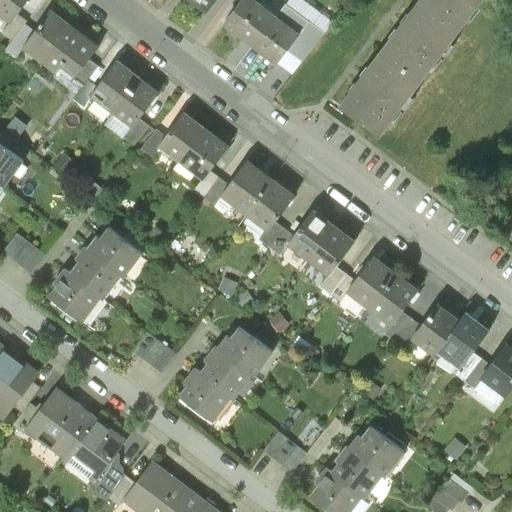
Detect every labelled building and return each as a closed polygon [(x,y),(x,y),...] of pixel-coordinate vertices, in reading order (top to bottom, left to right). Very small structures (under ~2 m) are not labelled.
[(27,0),(0,0),(0,20),(8,27),(17,15),(27,0)] [(210,0),(187,0),(202,11),(210,0)] [(242,0),(224,25),(249,44),(271,16),(249,0),(242,0)] [(459,29),(421,0),(381,53),(419,83),(459,29)] [(421,0),(459,29),(481,0),(421,0)] [(22,50),(46,68),(73,32),(49,14),(35,34),(22,50)] [(2,35),(13,43),(25,26),(27,23),(17,15),(8,27),(2,35)] [(296,35),(271,16),(249,44),(275,64),(296,35)] [(35,34),(25,26),(13,43),(5,52),(15,60),(22,50),(35,34)] [(97,50),(73,32),(46,68),(70,86),(73,82),(88,62),(97,50)] [(419,83),(381,53),(341,106),(379,135),(419,83)] [(73,82),(83,89),(88,83),(98,69),(88,62),(73,82)] [(90,100),(111,116),(138,80),(117,64),(98,90),(90,100)] [(158,94),(138,80),(111,116),(131,131),(139,120),(158,94)] [(98,90),(88,83),(83,89),(73,102),(83,110),(90,100),(98,90)] [(1,129),(15,137),(23,122),(9,115),(1,129)] [(156,150),(178,167),(204,132),(182,115),(166,137),(156,150)] [(149,127),(139,120),(131,131),(124,139),(134,147),(149,127)] [(166,137),(156,130),(141,150),(151,157),(156,150),(166,137)] [(226,148),(204,132),(178,167),(201,183),(209,171),(226,148)] [(0,183),(3,186),(21,161),(0,145),(0,183)] [(73,163),(62,156),(52,170),(63,178),(73,163)] [(220,197),(245,215),(271,181),(246,163),(228,186),(220,197)] [(195,191),(204,198),(219,178),(209,171),(201,183),(195,191)] [(228,186),(219,178),(204,198),(214,205),(220,197),(228,186)] [(292,198),(271,181),(245,215),(267,232),(274,222),(292,198)] [(287,246),(308,261),(333,227),(313,212),(294,237),(287,246)] [(260,241),(270,249),(284,229),(274,222),(267,232),(260,241)] [(353,242),(333,227),(308,261),(328,276),(335,266),(353,242)] [(98,236),(88,249),(120,274),(123,276),(141,253),(109,228),(101,238),(98,236)] [(294,237),(284,229),(270,249),(280,256),(287,246),(294,237)] [(0,253),(28,276),(44,256),(15,233),(0,253)] [(81,260),(71,274),(100,296),(102,298),(120,274),(88,249),(85,246),(77,257),(81,260)] [(347,294),(369,310),(395,275),(373,259),(356,282),(347,294)] [(319,288),(329,295),(345,274),(335,266),(328,276),(319,288)] [(81,320),(100,296),(71,274),(65,269),(54,283),(58,285),(49,296),(81,320)] [(356,282),(345,274),(329,295),(340,303),(347,294),(356,282)] [(417,291),(395,275),(369,310),(391,326),(402,312),(417,291)] [(236,284),(223,279),(218,291),(231,296),(236,284)] [(253,301),(246,291),(235,298),(241,308),(253,301)] [(422,327),(412,341),(434,357),(437,352),(459,322),(437,306),(422,327)] [(385,334),(394,341),(411,318),(402,312),(391,326),(385,334)] [(437,352),(459,368),(471,353),(487,332),(465,315),(459,322),(437,352)] [(248,318),(240,327),(253,336),(260,327),(248,318)] [(422,327),(411,318),(394,341),(405,350),(412,341),(422,327)] [(227,338),(217,351),(250,376),(252,378),(273,352),(253,336),(240,327),(230,341),(227,338)] [(161,374),(175,355),(145,333),(131,352),(161,374)] [(38,372),(0,343),(0,416),(2,419),(12,405),(32,380),(38,372)] [(490,366),(479,381),(504,399),(511,388),(511,350),(506,345),(490,366)] [(208,364),(200,375),(230,397),(232,400),(250,376),(217,351),(214,349),(205,361),(208,364)] [(456,373),(465,381),(481,360),(471,353),(459,368),(456,373)] [(490,366),(481,360),(465,381),(474,387),(479,381),(490,366)] [(211,422),(230,397),(200,375),(194,370),(184,384),(188,387),(179,398),(211,422)] [(44,389),(32,380),(12,405),(24,414),(32,404),(44,389)] [(28,426),(65,455),(94,417),(57,389),(40,411),(28,426)] [(15,426),(24,432),(28,426),(40,411),(32,404),(24,414),(15,426)] [(125,441),(94,417),(65,455),(96,479),(109,462),(117,452),(125,441)] [(360,434),(349,448),(383,474),(386,476),(404,452),(372,427),(364,437),(360,434)] [(292,473),(306,455),(276,433),(263,451),(292,473)] [(465,448),(454,439),(445,451),(456,460),(465,448)] [(341,462),(333,472),(362,495),(365,497),(383,474),(349,448),(346,446),(337,459),(341,462)] [(117,452),(109,462),(96,479),(89,487),(107,501),(109,498),(127,476),(125,474),(126,472),(126,470),(125,468),(122,465),(122,460),(122,456),(117,452)] [(126,499),(143,511),(175,511),(191,491),(154,462),(137,484),(126,499)] [(333,511),(349,511),(362,495),(333,472),(327,468),(317,481),(321,484),(312,495),(333,511)] [(424,505),(433,511),(446,511),(448,509),(451,511),(458,501),(461,503),(473,487),(455,474),(443,491),(441,490),(434,499),(430,496),(424,505)] [(137,484),(127,476),(109,498),(120,506),(126,499),(137,484)] [(218,511),(191,491),(175,511),(218,511)]
